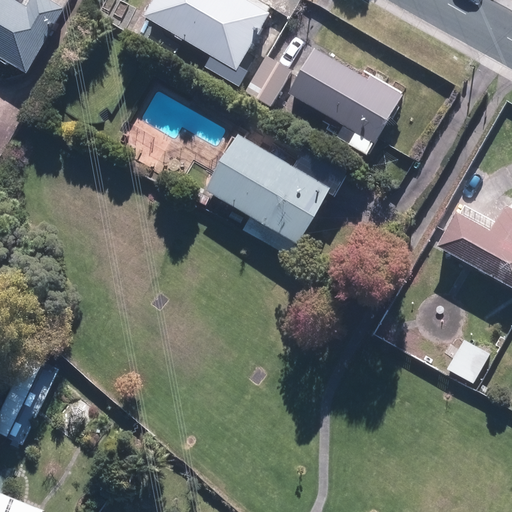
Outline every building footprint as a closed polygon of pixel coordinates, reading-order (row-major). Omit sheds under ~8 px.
[(29,0),(0,0),(0,50),(39,72),(75,6),(64,0),(42,0),(39,5),(29,0)] [(284,11),(263,0),(161,0),(153,15),(251,70),(284,11)] [(413,93),(322,46),(297,95),(388,142),(413,93)] [(345,188),(250,132),(217,188),(312,244),(345,188)] [(511,203),(501,224),(468,206),(448,241),(511,275),(511,203)] [(468,335),(450,371),(480,386),(498,350),(468,335)] [(26,511),(0,502),(0,511),(26,511)]
